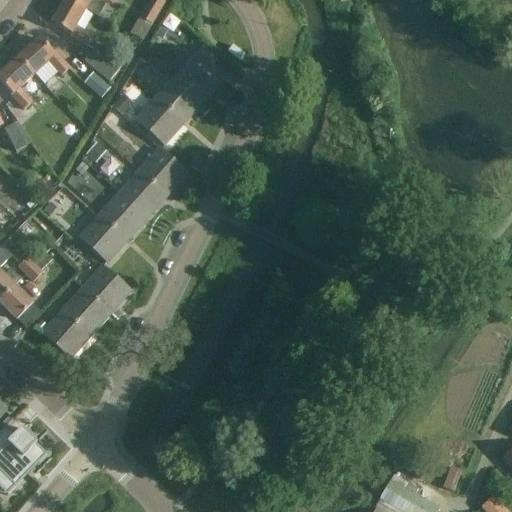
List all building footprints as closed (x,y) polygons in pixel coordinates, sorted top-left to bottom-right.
[(65,0),(65,1),(86,13),(97,19),(107,1),(112,4),(114,0),(65,0)] [(151,26),(154,22),(164,4),(156,0),(151,0),(140,19),(130,37),(141,44),(151,26)] [(76,29),(86,13),(65,1),(52,25),(71,36),(70,38),(87,48),(92,38),(76,29)] [(160,26),(153,39),(162,43),(169,31),(160,26)] [(40,40),(18,60),(34,77),(48,64),(60,78),(69,70),(56,55),(54,56),(40,40)] [(107,48),(101,56),(94,51),(84,64),(109,84),(120,71),(119,70),(125,62),(107,48)] [(146,51),(137,66),(144,69),(153,55),(146,51)] [(223,81),(224,80),(196,55),(176,78),(204,103),(205,103),(200,99),(208,90),(213,92),(223,81)] [(10,97),(24,112),(32,104),(19,91),(34,77),(18,60),(0,76),(0,82),(12,95),(10,97)] [(93,76),(84,85),(100,99),(109,89),(93,76)] [(204,103),(176,78),(156,99),(180,121),(189,112),(193,114),(203,103),(204,103)] [(123,96),(112,108),(122,117),(133,105),(123,96)] [(172,131),(180,121),(156,99),(136,122),(165,148),(165,147),(165,146),(175,135),(172,131)] [(113,111),(106,119),(116,129),(124,120),(113,111)] [(17,125),(4,132),(9,140),(22,133),(17,125)] [(105,153),(96,145),(86,157),(95,165),(105,153)] [(187,176),(172,163),(159,151),(139,173),(163,195),(171,185),(176,188),(186,177),(187,177),(187,176)] [(119,195),(147,220),(158,209),(155,204),(163,195),(139,173),(119,195)] [(137,232),(147,220),(119,195),(99,217),(124,239),(132,229),(137,232)] [(21,203),(14,209),(23,218),(29,212),(29,211),(35,205),(29,199),(23,205),(21,203)] [(56,209),(50,204),(43,212),(49,218),(56,209)] [(115,248),(124,239),(99,217),(79,240),(108,265),(109,264),(108,264),(118,253),(115,248)] [(34,266),(25,277),(33,284),(42,274),(41,273),(52,262),(45,255),(34,266)] [(25,277),(34,266),(27,259),(17,269),(25,277)] [(83,290),(107,312),(115,303),(119,306),(130,294),(130,295),(131,294),(102,268),(83,290)] [(0,301),(14,288),(21,281),(11,271),(4,278),(0,274),(0,301)] [(14,288),(0,301),(0,305),(17,322),(32,306),(14,288)] [(107,312),(83,290),(63,312),(87,334),(95,325),(100,328),(110,316),(110,317),(111,316),(107,312)] [(78,344),(87,334),(63,312),(42,335),(71,361),(72,360),(71,360),(81,348),(78,344)] [(5,428),(0,433),(0,473),(15,488),(46,456),(35,445),(36,444),(21,430),(14,437),(5,428)] [(511,451),(502,460),(511,471),(511,451)] [(442,489),(453,493),(461,472),(451,468),(442,489)] [(437,511),(438,511),(421,501),(415,498),(418,491),(406,484),(394,477),(390,484),(381,501),(382,501),(375,511),(437,511)] [(480,511),(505,511),(490,497),(478,510),(480,511)]
